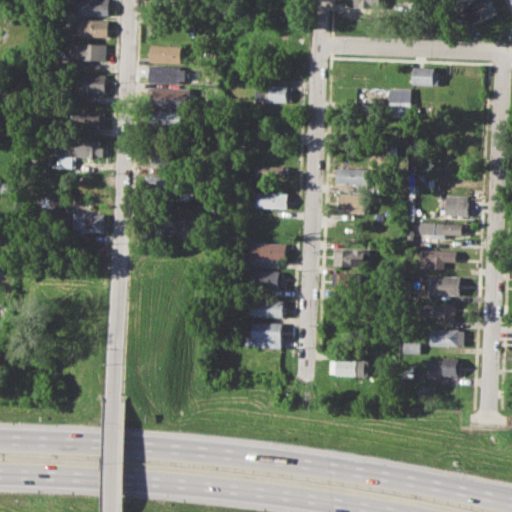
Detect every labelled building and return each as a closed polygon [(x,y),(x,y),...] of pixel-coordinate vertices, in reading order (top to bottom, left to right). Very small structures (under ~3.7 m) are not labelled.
[(80,0),(112,0),(112,14),(80,13),(80,0)] [(356,0),(384,0),(384,8),(356,7),(356,0)] [(464,4),(474,0),(477,0),(479,3),(487,0),(493,0),(499,13),(471,23),(464,4)] [(81,19),(111,20),(110,37),(76,36),(76,22),(81,22),(81,19)] [(80,43),(109,44),(108,59),(79,58),(80,43)] [(151,44),(182,45),(182,50),(187,50),(187,59),(184,59),(183,63),(151,62),(151,44)] [(152,65),(182,66),(182,70),(188,70),(188,79),(182,79),(182,83),(151,82),(152,65)] [(415,66),(437,67),(437,73),(441,73),(441,85),(414,84),(415,66)] [(76,72),(107,74),(107,93),(75,92),(76,72)] [(271,84),(288,84),(288,88),(293,88),(292,99),(287,99),(286,103),(270,102),(271,84)] [(151,87),(192,88),(192,107),(150,106),(151,87)] [(447,92),(474,93),(474,111),(447,110),(447,92)] [(390,116),(412,117),(412,102),(391,102),(390,116)] [(73,110),(107,111),(106,127),(72,126),(73,110)] [(150,110),(189,112),(189,130),(149,128),(150,110)] [(439,118),(473,119),(472,138),(438,137),(439,118)] [(74,139),(101,140),(100,146),(105,146),(105,156),(73,155),(74,139)] [(152,146),(188,147),(187,165),(152,164),(152,146)] [(60,168),(75,168),(75,156),(59,156),(60,168)] [(254,165),(290,166),(289,177),(254,176),(254,165)] [(340,166),(370,167),(370,182),(339,182),(340,166)] [(147,173),(186,174),(186,191),(146,190),(147,173)] [(0,193),(1,180),(15,181),(15,193),(0,193)] [(255,190),(291,191),(290,206),(255,205),(255,190)] [(337,192),(368,193),(368,212),(337,211),(337,192)] [(446,194),(471,194),(471,215),(446,214),(446,194)] [(407,199),(417,199),(416,217),(406,217),(407,199)] [(151,210),(185,211),(184,229),(151,228),(151,210)] [(69,212),(106,214),(105,232),(68,230),(69,212)] [(470,223),(469,234),(448,234),(448,237),(431,237),(432,233),(428,233),(428,222),(470,223)] [(250,241),(288,242),(288,258),(280,258),(280,266),(250,266),(250,262),(241,262),(241,247),(250,248),(250,241)] [(336,248),(371,249),(371,258),(366,258),(366,266),(335,265),(336,248)] [(433,249),(458,249),(458,260),(446,260),(446,267),(432,266),(433,249)] [(254,270),(285,271),(285,286),(253,286),(254,270)] [(334,271),(363,273),(362,288),(333,287),(334,271)] [(429,275),(462,276),(461,294),(428,293),(429,275)] [(255,299),(287,300),(286,316),(249,315),(249,304),(255,304),(255,299)] [(417,302),(455,303),(454,321),(439,320),(439,316),(416,316),(417,302)] [(255,321),(286,321),(285,348),(258,347),(258,344),(248,344),(248,336),(255,336),(255,321)] [(433,327),(464,328),(464,345),(432,344),(433,327)] [(404,341),(421,342),(421,352),(404,351),(404,341)] [(427,359),(445,360),(445,356),(464,356),(463,376),(427,374),(427,359)] [(331,357),(370,359),(370,375),(331,373),(331,357)] [(404,365),(415,365),(414,377),(404,377),(404,365)]
